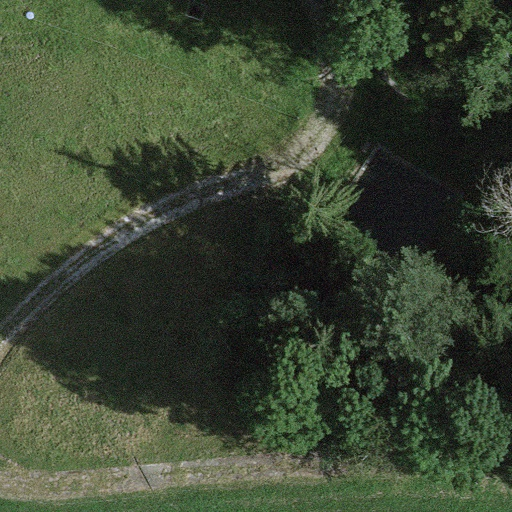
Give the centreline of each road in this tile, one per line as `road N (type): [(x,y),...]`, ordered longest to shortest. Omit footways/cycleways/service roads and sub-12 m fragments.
road 1 (track): [(511,460),(381,459),(59,489),(0,484)]
road 2 (track): [(0,343),(115,234),(212,198),(291,151),(315,98),(313,29),(301,0)]
